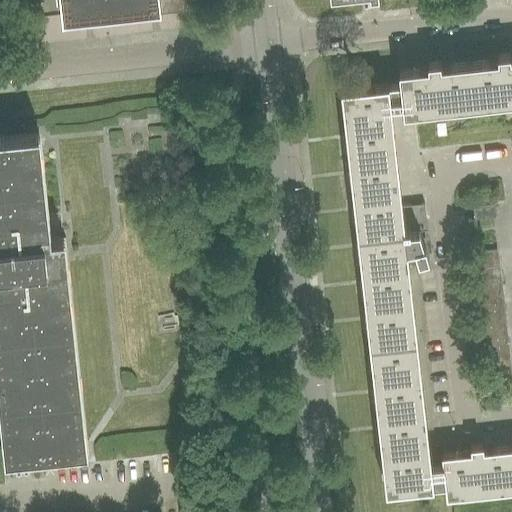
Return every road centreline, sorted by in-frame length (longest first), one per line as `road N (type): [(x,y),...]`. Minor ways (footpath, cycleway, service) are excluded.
road 1 (tertiary): [(318,511),(272,45)]
road 2 (residential): [(511,422),(471,421),(461,411),(432,187),(438,173),(511,161)]
road 3 (unclassified): [(0,77),(272,45)]
road 4 (residential): [(272,45),(511,18)]
